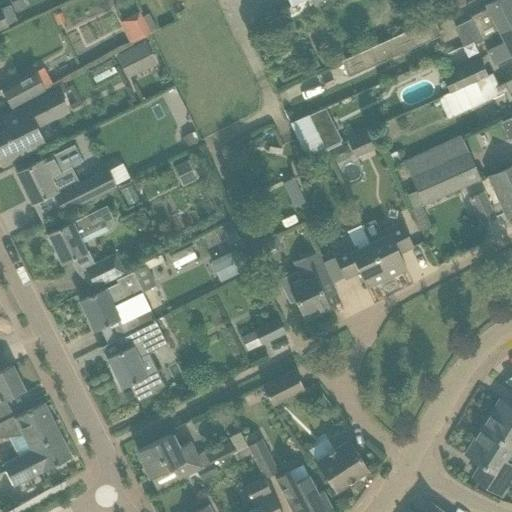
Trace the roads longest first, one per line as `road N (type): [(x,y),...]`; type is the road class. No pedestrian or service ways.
road 1 (unclassified): [(112,490),(105,448),(0,240)]
road 2 (residential): [(340,395),(374,311),(511,238)]
road 3 (unclassified): [(406,455),(469,357),(511,325)]
